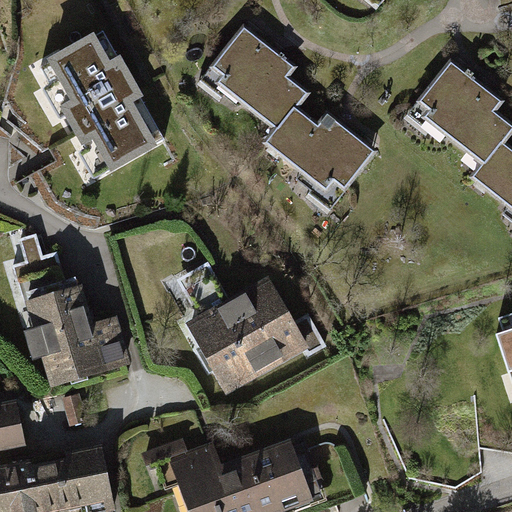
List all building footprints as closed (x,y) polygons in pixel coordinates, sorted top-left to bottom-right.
[(97,30),(28,68),(93,183),(162,145),(97,30)] [(298,70),(247,32),(210,80),(278,136),(296,112),(310,95),(290,79),(298,70)] [(493,102),(443,64),(405,114),(478,168),(506,131),(484,114),(493,102)] [(278,136),(268,148),(342,205),(378,159),(332,124),(325,133),(296,112),(278,136)] [(511,158),(495,146),(466,184),(511,218),(511,158)] [(29,265),(18,269),(38,332),(30,335),(39,364),(47,362),(57,391),(63,389),(75,427),(140,406),(129,374),(139,371),(123,321),(99,329),(83,280),(70,284),(61,257),(47,262),(39,239),(23,244),(29,265)] [(208,320),(193,328),(233,399),(315,354),(275,284),(231,309),(208,267),(185,280),(208,320)] [(511,311),(501,315),(505,327),(498,329),(511,373),(511,311)] [(18,398),(0,402),(0,460),(30,454),(18,398)] [(313,443),(299,447),(317,511),(318,511),(332,508),(313,443)] [(220,452),(174,471),(191,511),(300,511),(302,511),(282,461),(232,482),(220,452)] [(104,511),(123,507),(111,458),(58,468),(66,511),(104,511)] [(7,511),(66,511),(58,468),(1,480),(7,511)]
